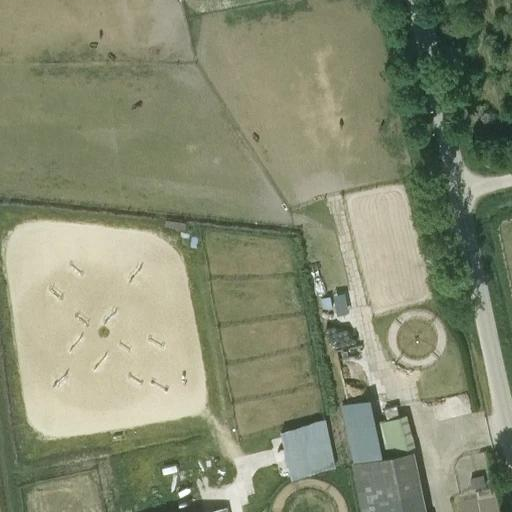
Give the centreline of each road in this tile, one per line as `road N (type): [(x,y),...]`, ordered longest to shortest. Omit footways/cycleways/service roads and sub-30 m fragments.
road 1 (unclassified): [(511,442),(458,197)]
road 2 (unclassified): [(458,197),(422,0)]
